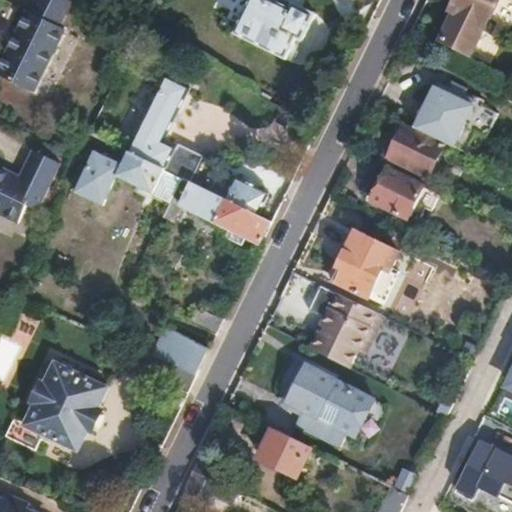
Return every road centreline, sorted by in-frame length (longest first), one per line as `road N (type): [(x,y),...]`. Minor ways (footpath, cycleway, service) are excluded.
road 1 (residential): [(156,511),(405,0)]
road 2 (residential): [(424,511),(511,331)]
